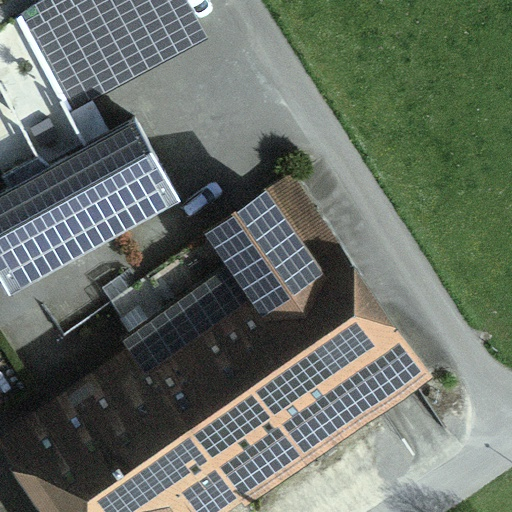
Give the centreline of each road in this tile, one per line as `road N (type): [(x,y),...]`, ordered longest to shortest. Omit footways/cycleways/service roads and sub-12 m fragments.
road 1 (track): [(511,432),(245,0)]
road 2 (residential): [(511,443),(413,511)]
